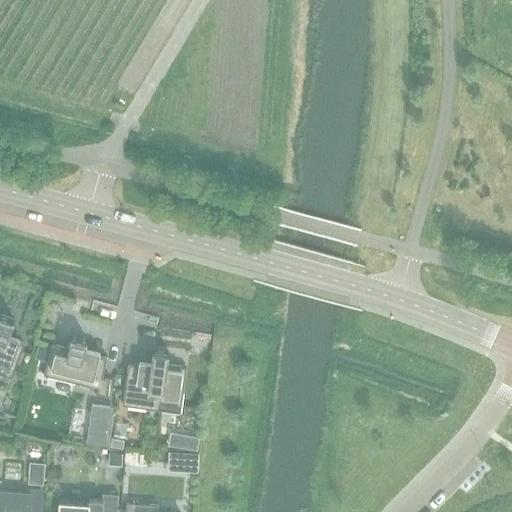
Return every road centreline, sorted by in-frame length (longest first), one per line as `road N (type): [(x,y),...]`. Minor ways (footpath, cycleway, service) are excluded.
road 1 (tertiary): [(511,343),(397,295),(0,188)]
road 2 (residential): [(403,511),(483,428),(511,380)]
